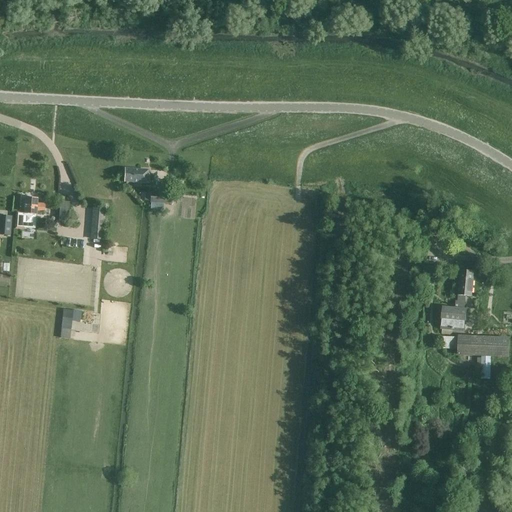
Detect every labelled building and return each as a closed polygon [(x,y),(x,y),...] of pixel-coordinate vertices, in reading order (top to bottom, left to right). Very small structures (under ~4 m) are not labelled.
[(148,174),(148,169),(124,168),(124,182),(150,183),(151,174),(148,174)] [(150,192),(150,203),(170,204),(171,193),(150,192)] [(14,229),(24,230),(24,228),(35,229),(36,215),(41,215),(41,212),(45,212),(45,203),(37,203),(37,198),(25,197),(24,211),(15,211),(14,229)] [(59,201),(58,221),(68,221),(69,202),(59,201)] [(106,206),(93,205),(93,238),(106,238),(106,206)] [(0,233),(10,234),(11,217),(0,216),(0,233)] [(441,334),(452,335),(452,330),(465,331),(467,311),(464,310),(465,297),(472,297),(474,272),(461,271),(458,301),(456,301),(455,309),(443,308),(441,329),(442,329),(441,334)] [(71,330),(73,310),(63,309),(61,329),(71,330)] [(481,379),(490,379),(491,357),(509,358),(510,338),(458,336),(458,338),(443,337),(442,348),(458,349),(457,356),(481,357),(481,358),(477,358),(477,368),(481,368),(481,379)]
